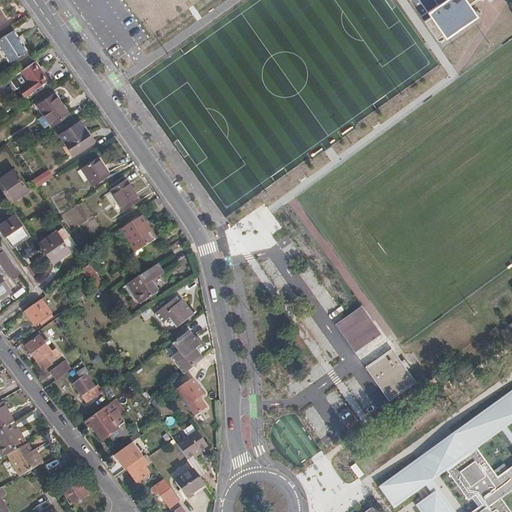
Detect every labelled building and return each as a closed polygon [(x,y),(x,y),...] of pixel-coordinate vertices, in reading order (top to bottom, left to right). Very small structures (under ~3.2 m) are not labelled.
[(400,0),(430,40),(436,35),(440,40),(471,17),(463,7),(472,0),(400,0)] [(26,51),(14,31),(0,40),(0,49),(9,63),(26,51)] [(46,81),(34,62),(21,71),(29,82),(18,90),(24,97),(46,81)] [(69,114),(55,94),(39,105),(52,125),(69,114)] [(94,142),(81,122),(62,135),(75,155),(94,142)] [(99,157),(92,162),(103,178),(110,173),(99,157)] [(103,178),(92,162),(83,168),(94,184),(103,178)] [(27,189),(12,167),(0,175),(0,187),(10,201),(27,189)] [(31,180),(36,188),(53,177),(48,169),(31,180)] [(141,199),(127,180),(113,190),(126,210),(141,199)] [(26,236),(11,216),(0,223),(0,235),(9,248),(26,236)] [(149,232),(139,217),(121,229),(133,248),(136,253),(157,239),(151,230),(149,232)] [(72,252),(57,232),(40,244),(54,264),(72,252)] [(28,246),(19,252),(24,259),(32,253),(28,246)] [(317,248),(303,255),(313,274),(328,267),(317,248)] [(12,280),(18,276),(1,254),(0,254),(0,267),(8,278),(10,277),(12,280)] [(264,284),(286,276),(280,260),(258,269),(264,284)] [(90,263),(82,269),(97,290),(104,285),(90,263)] [(165,275),(158,266),(129,285),(143,306),(158,295),(151,285),(165,275)] [(0,297),(10,290),(0,276),(0,297)] [(71,297),(76,305),(79,303),(84,299),(79,290),(71,297)] [(181,302),(176,296),(156,313),(164,324),(172,318),(178,327),(194,315),(182,301),(181,302)] [(50,313),(41,301),(25,313),(34,325),(50,313)] [(362,307),(335,325),(355,352),(381,334),(362,307)] [(444,330),(471,369),(488,357),(461,318),(444,330)] [(185,373),(203,359),(196,350),(204,344),(200,338),(197,340),(190,332),(175,343),(181,351),(173,357),(185,373)] [(41,367),(51,360),(58,354),(55,349),(51,353),(38,336),(25,346),(41,368),(41,367)] [(414,382),(391,349),(364,367),(388,400),(414,382)] [(204,360),(203,359),(185,373),(186,374),(204,360)] [(54,363),(51,360),(41,367),(44,371),(54,363)] [(50,374),(55,381),(69,371),(64,363),(50,374)] [(85,403),(102,390),(99,387),(97,384),(94,387),(84,374),(86,373),(82,368),(75,373),(80,378),(72,384),(81,396),(80,397),(85,403)] [(191,378),(174,389),(192,417),(209,406),(191,378)] [(320,398),(342,435),(369,418),(347,382),(320,398)] [(114,399),(110,402),(119,415),(123,412),(114,399)] [(110,402),(84,423),(89,429),(90,428),(101,440),(109,434),(116,428),(116,427),(123,421),(119,415),(110,402)] [(0,429),(8,425),(0,410),(0,429)] [(116,428),(109,434),(114,440),(120,435),(124,439),(131,433),(123,421),(116,427),(116,428)] [(0,437),(12,431),(9,425),(8,425),(0,429),(0,437)] [(0,457),(1,457),(6,454),(25,443),(17,428),(12,431),(0,437),(0,457)] [(168,439),(163,431),(161,429),(154,434),(152,432),(149,434),(150,436),(149,437),(156,447),(157,448),(168,439)] [(175,444),(186,460),(206,446),(195,431),(175,444)] [(156,447),(149,437),(144,442),(150,451),(156,447)] [(19,476),(43,462),(37,453),(33,455),(31,451),(26,443),(25,443),(6,454),(19,476)] [(342,487),(355,478),(333,446),(320,455),(342,487)] [(511,467),(508,471),(503,464),(493,473),(476,450),(446,471),(467,500),(474,495),(482,506),(472,511),(509,511),(500,499),(511,490),(511,467)] [(140,458),(126,469),(136,483),(147,474),(142,467),(145,465),(140,458)] [(169,475),(173,481),(192,468),(188,462),(169,475)] [(363,477),(355,466),(351,468),(359,480),(363,477)] [(185,499),(203,486),(192,469),(174,482),(185,499)] [(87,495),(77,479),(60,489),(69,505),(87,495)] [(162,479),(150,489),(155,495),(159,492),(171,507),(179,500),(173,492),(162,479)]
